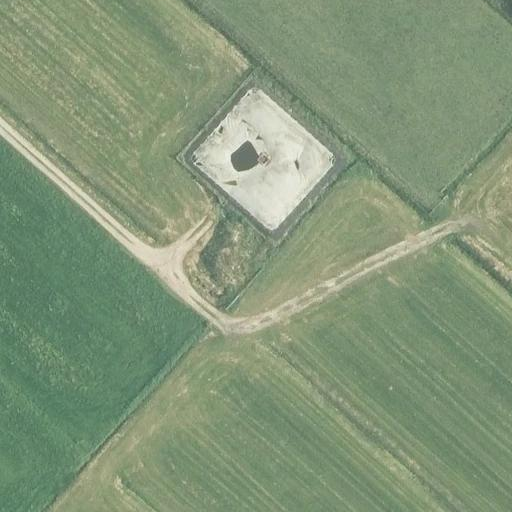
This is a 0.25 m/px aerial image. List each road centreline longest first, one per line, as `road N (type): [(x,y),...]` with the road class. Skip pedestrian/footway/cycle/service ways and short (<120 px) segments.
road 1 (track): [(511,255),(484,228),(458,222),(230,327),(161,272),(211,218)]
road 2 (track): [(161,272),(0,127)]
